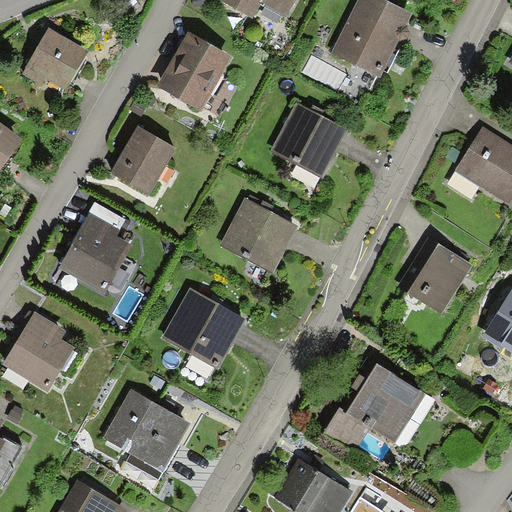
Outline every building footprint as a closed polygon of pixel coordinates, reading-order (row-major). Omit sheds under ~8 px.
[(223,0),(222,2),(254,21),(261,7),(289,22),(300,0),(223,0)] [(419,27),(371,0),(359,0),(328,54),(385,86),(419,27)] [(84,60),(43,33),(21,68),(62,94),(84,60)] [(229,63),(188,40),(154,98),(195,122),(229,63)] [(350,140),(296,108),(270,152),(324,183),(350,140)] [(511,207),(511,146),(484,128),(455,172),(511,209),(511,207)] [(173,149),(137,130),(109,182),(146,201),(173,149)] [(0,181),(24,149),(0,131),(0,181)] [(300,234),(246,203),(220,247),(274,278),(300,234)] [(136,255),(86,222),(55,270),(105,302),(136,255)] [(470,268),(430,241),(401,284),(441,311),(470,268)] [(511,286),(510,286),(487,328),(511,341),(511,286)] [(242,328),(188,297),(163,341),(217,372),(242,328)] [(0,371),(46,399),(70,358),(60,352),(68,340),(30,318),(0,368),(0,371)] [(426,396),(377,367),(348,415),(339,409),(325,432),(356,451),(370,428),(397,444),(426,396)] [(185,430),(132,399),(106,443),(160,474),(185,430)] [(0,479),(18,450),(0,438),(0,430),(2,427),(0,425),(0,479)] [(313,469),(301,461),(277,499),(297,511),(342,511),(353,495),(313,469)] [(127,511),(76,483),(60,511),(127,511)]
